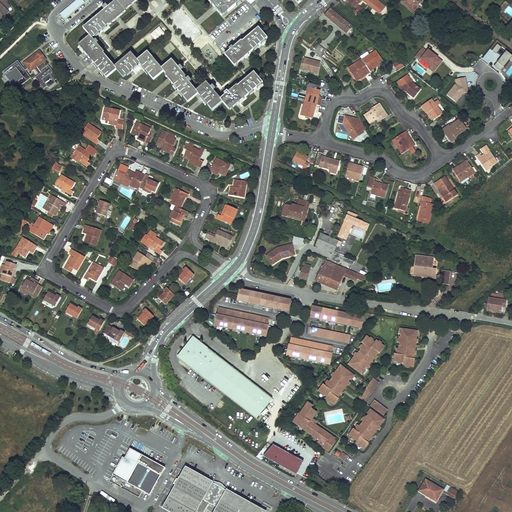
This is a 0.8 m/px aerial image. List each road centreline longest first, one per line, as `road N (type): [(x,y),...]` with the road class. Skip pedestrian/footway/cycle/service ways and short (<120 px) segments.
road 1 (residential): [(232,268),(193,238),(206,203),(201,186),(127,151),(109,157),(49,259),(49,272),(120,311),(182,254),(223,277)]
road 2 (track): [(266,159),(494,274),(459,315)]
road 3 (residential): [(272,126),(215,133),(86,75),(55,34)]
road 4 (primary): [(348,511),(248,458),(154,385)]
road 5 (primary): [(142,406),(328,511)]
road 6 (unclassified): [(137,511),(44,449),(71,418),(104,416),(127,403)]
road 7 (residential): [(511,323),(309,294)]
road 8 (residential): [(442,161),(381,91),(333,103),(321,142)]
road 9 (primary): [(127,374),(69,358),(0,317)]
road 10 (tertiary): [(235,264),(258,210),(270,134)]
road 11 (primary): [(0,339),(121,396)]
road 12 (residential): [(442,161),(411,176),(321,142)]
